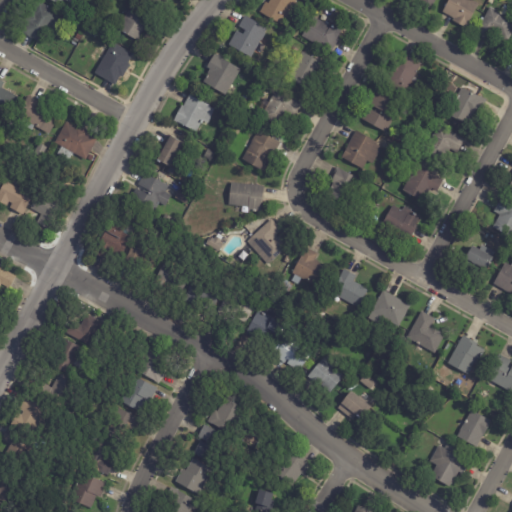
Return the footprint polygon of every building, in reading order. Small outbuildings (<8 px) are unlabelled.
[(50,0),(67,8),(71,0),(50,0)] [(169,0),(163,11),(143,0),(169,0)] [(270,0),(296,0),(296,1),(301,4),(294,16),(289,13),(282,25),(260,11),(266,2),(268,3),(270,0)] [(434,0),(430,8),(415,0),(434,0)] [(466,27),(453,20),(454,18),(443,12),(449,0),(473,0),(479,3),(466,27)] [(32,40),(21,34),(26,25),(24,24),(32,10),(34,11),(38,3),(59,14),(57,17),(63,20),(55,35),(49,32),(41,45),(32,40)] [(496,34),(494,33),(489,41),(476,33),(490,6),(500,12),(503,7),(511,12),(511,15),(511,18),(511,33),(508,41),(496,34)] [(156,21),(151,31),(144,28),(137,42),(118,32),(130,7),(156,20),(156,21)] [(80,19),(83,14),(89,18),(86,23),(80,19)] [(239,26),(245,15),(268,28),(261,40),(267,43),(260,55),(254,52),(251,57),(229,44),(239,26)] [(339,39),(332,53),(302,36),(313,16),(330,26),(332,23),(342,29),(338,37),(340,38),(339,39)] [(294,27),(292,33),(286,31),(289,25),(294,27)] [(88,30),(96,34),(93,39),(85,34),(88,30)] [(78,33),(83,35),(80,41),(75,39),(78,33)] [(496,35),(502,38),(499,43),(494,40),(496,35)] [(128,70),(122,79),(120,78),(115,87),(94,75),(103,60),(98,56),(103,48),(108,51),(112,44),(133,56),(128,65),(130,66),(128,70)] [(322,64),(315,77),(312,75),(306,87),(288,77),(302,52),(323,63),(322,64)] [(405,54),(422,63),(405,94),(384,83),(389,74),(387,73),(394,58),(397,60),(401,52),(405,54)] [(208,63),(215,53),(240,69),(225,94),(203,81),(208,73),(207,72),(209,69),(206,67),(208,63)] [(0,81),(4,83),(2,88),(19,97),(7,119),(0,114),(0,81)] [(486,102),(477,119),(474,117),(470,125),(448,114),(454,103),(448,100),(452,91),(459,94),(462,87),(487,100),(486,102)] [(303,103),(295,119),(286,115),(280,127),(261,117),(265,109),(260,107),(265,99),(270,102),(277,89),(303,103)] [(371,102),(377,92),(379,94),(381,90),(392,97),(390,99),(401,106),(386,132),(362,119),(371,102)] [(207,123),(203,121),(201,123),(196,132),(174,120),(181,105),(183,106),(189,95),(210,105),(209,107),(215,110),(208,123),(207,123)] [(30,98),(40,104),(38,107),(51,114),(50,116),(57,121),(49,136),(33,127),(30,133),(20,127),(23,122),(16,118),(28,97),(30,98)] [(242,97),(247,100),(243,105),(239,102),(242,97)] [(432,115),(437,118),(433,124),(428,121),(432,115)] [(80,126),(90,131),(89,134),(98,139),(86,160),(74,153),(69,160),(58,154),(62,146),(55,143),(67,121),(76,126),(77,124),(80,126)] [(466,139),(459,152),(451,147),(442,163),(424,153),(427,147),(422,144),(428,134),(433,137),(439,125),(466,139)] [(241,129),(238,134),(233,132),(236,126),(241,129)] [(280,144),(274,155),(269,152),(267,155),(272,158),(264,172),(242,159),(258,130),(281,143),(280,144)] [(377,142),(378,142),(376,144),(382,147),(373,164),(367,161),(363,169),(342,157),(356,130),(377,142)] [(183,143),(169,166),(157,159),(171,136),(183,143)] [(39,144),(47,148),(41,160),(33,156),(39,144)] [(208,149),(215,153),(211,160),(204,156),(208,149)] [(442,181),(436,191),(431,188),(423,201),(403,190),(417,165),(443,179),(442,181)] [(331,177),(337,166),(360,179),(345,206),(326,195),(333,183),(329,180),(331,177)] [(156,179),(169,186),(165,192),(171,195),(165,206),(159,202),(153,212),(130,199),(136,188),(137,189),(139,186),(138,185),(145,173),(156,179)] [(21,215),(0,204),(0,190),(4,182),(33,197),(23,216),(21,215)] [(264,186),(262,203),(261,202),(260,212),(248,211),(249,207),(229,205),(231,182),(264,186)] [(176,198),(175,198),(181,186),(192,192),(186,204),(176,198)] [(47,231),(36,225),(41,216),(30,210),(38,197),(59,209),(47,231)] [(511,203),(511,237),(511,239),(492,229),(500,215),(494,212),(502,198),(511,203)] [(372,205),(369,210),(363,206),(365,201),(372,205)] [(420,216),(415,225),(417,226),(410,239),(382,224),(392,205),(402,210),(404,206),(411,210),(411,211),(420,216)] [(157,217),(154,222),(148,218),(151,213),(157,217)] [(369,213),(375,216),(371,223),(365,219),(369,213)] [(165,214),(171,218),(167,226),(161,222),(165,214)] [(128,226),(128,225),(135,229),(130,236),(131,237),(120,257),(108,251),(104,258),(94,253),(113,218),(128,226)] [(279,228),(282,231),(276,235),(278,237),(282,234),(291,244),(268,265),(247,241),(272,219),(279,228)] [(222,244),(223,244),(218,252),(206,244),(209,239),(211,239),(212,238),(214,239),(215,236),(222,240),(220,243),(222,244)] [(133,267),(124,262),(136,240),(159,252),(150,269),(137,262),(134,267),(133,267)] [(248,244),(253,249),(241,264),(235,260),(248,244)] [(493,257),(486,270),(465,258),(473,246),(480,250),(483,245),(495,252),(492,257),(493,257)] [(307,248),(318,254),(314,261),(332,270),(321,290),(301,279),(298,284),(292,281),(295,275),(292,273),(306,248),(307,248)] [(160,289),(152,285),(164,263),(189,276),(181,291),(167,284),(164,291),(160,289)] [(511,294),(506,291),(494,285),(506,263),(511,266),(511,264),(511,294)] [(0,268),(16,276),(10,288),(1,284),(0,286),(0,268)] [(291,272),(286,281),(282,279),(287,270),(291,272)] [(346,271),(356,276),(353,281),(368,289),(358,308),(331,293),(344,270),(346,271)] [(193,306),(183,301),(194,281),(220,294),(214,308),(200,301),(196,308),(193,306)] [(385,292),(410,305),(399,327),(384,319),(381,324),(368,317),(383,290),(385,292)] [(225,322),(215,316),(229,292),(255,306),(245,324),(232,317),(228,324),(225,322)] [(254,334),(247,331),(258,311),(265,314),(268,308),(288,319),(274,345),(254,334)] [(423,312),(435,319),(431,327),(445,335),(435,354),(407,339),(422,312),(423,312)] [(66,333),(72,321),(81,325),(86,315),(104,324),(93,347),(66,333)] [(465,336),(478,344),(477,346),(485,350),(479,361),(476,359),(467,375),(448,364),(464,336),(465,336)] [(380,337),(389,342),(385,349),(376,344),(380,337)] [(73,365),(67,375),(45,363),(52,351),(55,353),(63,338),(82,350),(77,358),(84,362),(80,369),(73,365)] [(285,363),(271,354),(277,344),(281,347),(285,340),(309,356),(298,372),(285,363)] [(165,372),(158,384),(135,371),(142,358),(139,356),(144,347),(171,362),(165,372)] [(500,355),(511,361),(511,393),(486,378),(499,355),(500,355)] [(345,376),(330,393),(320,384),(318,386),(307,377),(324,358),(345,376)] [(35,395),(43,383),(51,388),(58,376),(75,387),(60,411),(35,396),(35,395)] [(368,376),(378,384),(372,391),(362,383),(368,376)] [(158,389),(151,404),(145,401),(139,411),(122,403),(135,378),(158,389)] [(359,398),(371,407),(362,419),(360,418),(359,419),(356,416),(353,420),(338,409),(351,392),(359,398)] [(209,420),(214,410),(218,412),(224,398),(246,409),(233,435),(208,422),(209,420)] [(20,408),(24,399),(43,410),(33,427),(21,420),(26,412),(20,408)] [(140,420),(134,433),(127,430),(121,441),(104,433),(117,408),(140,420)] [(482,436),(476,447),(458,436),(472,411),(490,421),(482,436)] [(199,436),(204,425),(230,440),(215,466),(194,454),(200,441),(197,439),(199,436)] [(3,438),(8,428),(33,441),(27,452),(31,455),(26,465),(5,455),(11,444),(2,440),(3,438)] [(113,465),(108,476),(86,466),(97,440),(110,446),(104,460),(113,464),(113,465)] [(454,450),(453,453),(445,448),(448,442),(456,446),(454,450)] [(440,447),(469,463),(463,474),(459,472),(450,488),(431,477),(437,466),(430,462),(439,446),(440,447)] [(303,458),(313,464),(304,477),(300,474),(292,486),(271,472),(287,447),(303,458)] [(176,482),(182,469),(186,471),(192,459),(210,468),(197,493),(176,482)] [(0,473),(16,476),(10,504),(0,501),(0,473)] [(106,484),(100,498),(97,496),(91,509),(71,501),(83,474),(106,484)] [(266,510),(265,511),(247,511),(254,489),(279,497),(275,511),(266,508),(266,510)] [(191,509),(189,511),(164,511),(177,490),(196,501),(191,509)]
